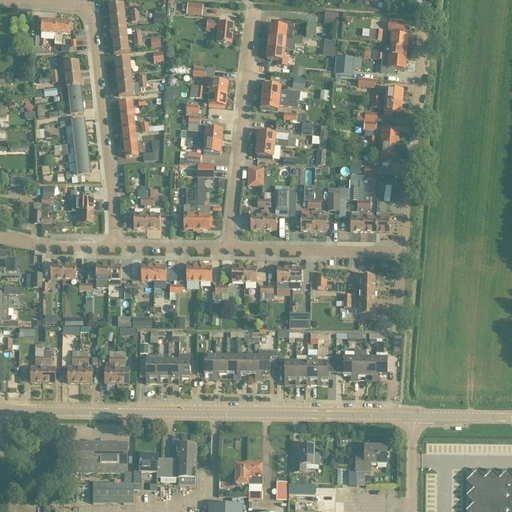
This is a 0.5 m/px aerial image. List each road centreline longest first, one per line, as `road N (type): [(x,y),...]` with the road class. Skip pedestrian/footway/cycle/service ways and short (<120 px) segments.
road 1 (tertiary): [(412,415),(0,410)]
road 2 (residential): [(115,247),(93,22),(82,6)]
road 3 (residential): [(227,248),(250,10)]
road 4 (residential): [(401,252),(423,19)]
road 5 (residential): [(227,248),(401,252)]
